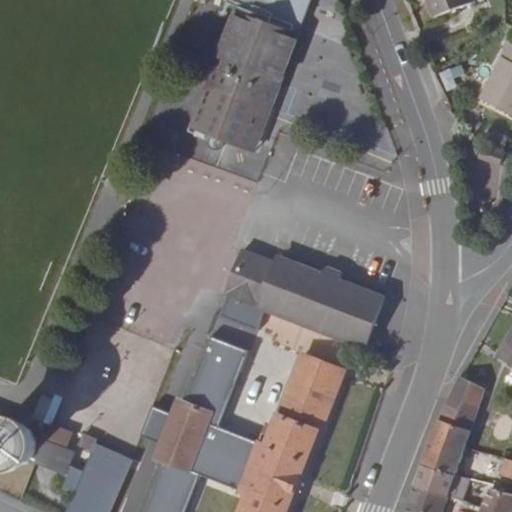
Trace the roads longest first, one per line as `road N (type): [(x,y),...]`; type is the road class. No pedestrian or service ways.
road 1 (tertiary): [(444,285),(430,137),(380,0)]
road 2 (tertiary): [(444,285),(438,359),(378,511)]
